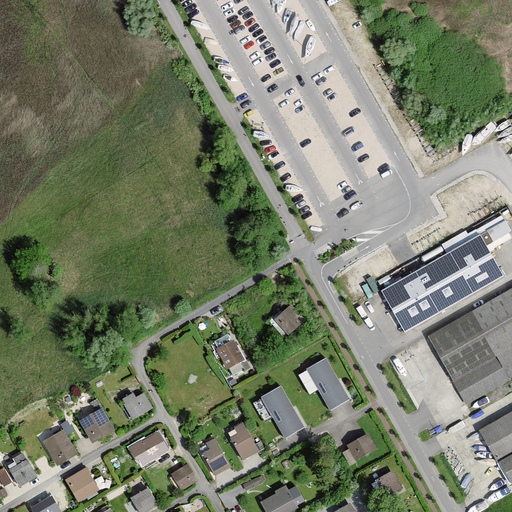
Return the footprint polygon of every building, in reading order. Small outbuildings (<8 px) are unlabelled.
[(382,291),(405,331),(503,276),(486,246),(511,232),(505,221),(382,291)] [(511,378),(511,289),(427,337),(465,405),(511,378)] [(291,306),(275,321),(289,336),(306,321),(291,306)] [(228,334),(215,341),(219,349),(216,350),(227,371),(230,369),(233,375),(244,370),(241,363),(245,361),(234,341),(233,342),(228,334)] [(326,359),(308,370),(331,411),(349,400),(326,359)] [(281,387),(262,398),(285,438),(304,428),(281,387)] [(133,395),(123,401),(133,418),(151,408),(144,394),(136,399),(133,395)] [(102,410),(81,422),(93,442),(113,430),(102,410)] [(511,415),(483,432),(511,482),(511,415)] [(239,435),(231,440),(244,460),(259,451),(243,424),(235,429),(239,435)] [(63,432),(46,442),(58,464),(76,453),(63,432)] [(159,432),(131,448),(137,459),(140,458),(143,464),(169,449),(159,432)] [(369,434),(348,447),(349,450),(341,454),(349,468),(357,463),(356,461),(377,449),(369,434)] [(210,451),(203,455),(215,476),(231,467),(215,440),(207,445),(210,451)] [(18,466),(12,470),(20,485),(36,476),(23,454),(14,459),(18,466)] [(188,466),(174,475),(182,489),(197,480),(188,466)] [(87,470),(67,481),(79,501),(98,490),(87,470)] [(393,471),(377,480),(386,496),(402,488),(393,471)] [(277,494),(262,502),(267,511),(286,511),(296,507),(295,505),(303,501),(295,487),(288,491),(285,486),(276,491),(277,494)] [(148,489),(132,498),(140,511),(143,511),(157,504),(148,489)] [(52,497),(33,509),(34,511),(59,511),(60,511),(52,497)]
